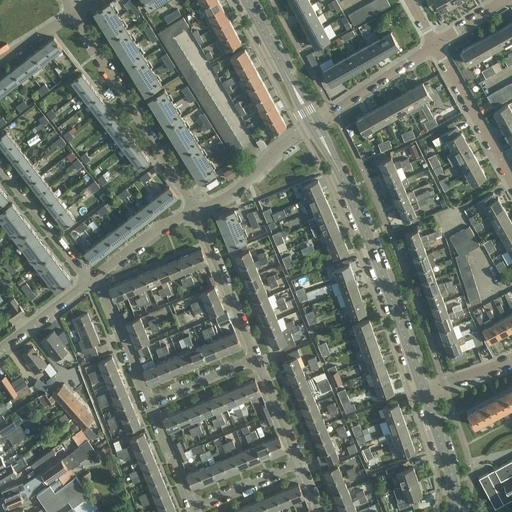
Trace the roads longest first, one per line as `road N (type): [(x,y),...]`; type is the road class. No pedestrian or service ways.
road 1 (unknown): [(316,117),(340,152),(445,385)]
road 2 (secondary): [(338,170),(424,393)]
road 3 (residential): [(193,206),(70,13)]
road 4 (residential): [(193,206),(253,357)]
road 5 (residential): [(511,182),(432,43)]
road 6 (residential): [(0,169),(91,278)]
road 7 (residential): [(193,206),(233,186),(304,124)]
road 8 (residential): [(316,117),(432,43)]
road 9 (residential): [(146,402),(91,278)]
road 10 (residential): [(91,278),(193,206)]
road 11 (secondary): [(424,393),(455,492),(451,511)]
